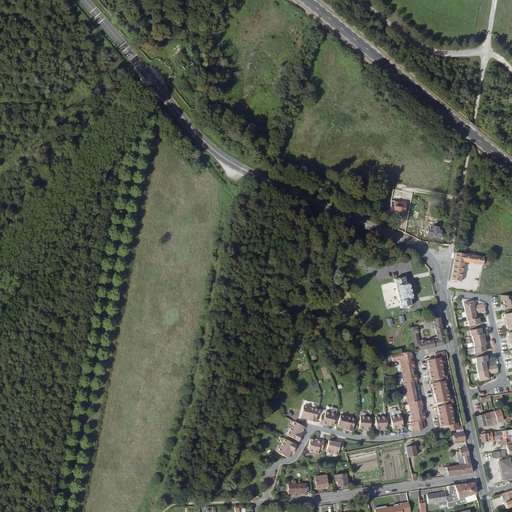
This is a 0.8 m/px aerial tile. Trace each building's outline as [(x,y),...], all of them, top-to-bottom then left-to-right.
[(187,58),(186,64),(190,68),(188,71),(193,75),(197,71),(202,77),(207,72),(202,66),(204,64),(200,60),(198,62),(193,58),(187,58)] [(431,228),(429,228),(428,234),(440,236),(441,230),(438,230),(439,227),(432,226),(431,228)] [(408,235),(419,240),(421,235),(409,230),(407,235),(408,235)] [(458,249),(456,249),(450,282),(461,284),(464,265),(481,268),(481,267),(483,259),(483,258),(465,255),(466,252),(458,251),(458,249)] [(483,259),(481,267),(488,268),(489,260),(483,259)] [(405,276),(395,278),(400,307),(410,305),(409,299),(413,298),(410,283),(407,283),(405,276)] [(511,300),(502,303),(503,306),(504,308),(501,309),(502,312),(511,309),(511,300)] [(483,309),(483,306),(476,307),(476,309),(473,310),(473,308),(471,303),(462,305),(464,314),(483,309)] [(483,309),(464,314),(466,323),(467,323),(476,321),(474,316),(474,314),(477,313),(477,315),(484,313),(483,309)] [(503,320),(504,324),(511,322),(511,314),(504,316),(504,320),(503,320)] [(444,344),(438,318),(431,319),(433,329),(434,329),(436,340),(417,342),(417,348),(444,344)] [(480,326),(478,320),(476,321),(467,323),(468,328),(480,326)] [(471,339),(472,338),(482,336),(481,330),(470,333),(471,339)] [(472,338),(473,344),(485,342),(483,336),(482,336),(472,338)] [(485,348),(486,347),(485,342),(473,344),(475,350),(485,348)] [(475,350),(474,350),(475,356),(486,353),(485,348),(475,350)] [(412,356),(411,349),(398,351),(388,353),(389,360),(399,358),(403,382),(402,382),(405,401),(408,400),(412,420),(410,420),(412,431),(422,428),(421,425),(424,424),(422,418),(425,417),(423,411),(420,411),(419,405),(422,404),(421,398),(419,398),(418,392),(414,393),(413,386),(416,385),(415,379),(417,379),(415,372),(414,373),(412,366),(414,366),(413,359),(410,360),(409,356),(412,356)] [(448,424),(449,430),(453,429),(457,429),(455,422),(451,423),(449,414),(450,413),(449,406),(452,405),(451,398),(447,398),(446,391),(445,391),(444,383),(447,382),(445,375),(442,375),(440,368),(441,367),(440,360),(444,359),(443,352),(435,353),(436,359),(429,360),(431,369),(430,370),(432,380),(441,378),(442,381),(433,383),(435,393),(436,393),(438,402),(447,401),(448,404),(439,406),(441,415),(440,415),(442,425),(448,424)] [(476,361),(478,366),(486,364),(489,364),(487,358),(476,361)] [(479,375),(498,371),(497,367),(490,369),(491,371),(488,371),(487,369),(486,364),(478,366),(477,366),(479,375)] [(492,376),(499,375),(498,371),(479,375),(481,384),(490,382),(489,377),(489,375),(492,375),(492,376)] [(306,421),(313,423),(317,410),(302,406),(299,418),(304,419),(304,418),(307,419),(306,421)] [(399,428),(402,427),(399,409),(394,409),(394,406),(388,408),(389,414),(392,427),(395,427),(398,426),(399,428)] [(327,427),(331,427),(334,414),(324,412),(323,416),(320,415),(317,425),(324,427),(325,425),(327,426),(327,427)] [(495,415),(497,426),(504,423),(501,413),(495,415)] [(345,430),(352,431),(354,419),(339,415),(337,427),(342,428),(343,427),(345,427),(345,430)] [(365,430),(369,431),(370,416),(360,415),(358,428),(362,428),(365,428),(365,430)] [(383,430),(386,429),(385,415),(375,416),(376,429),(380,428),(382,428),(383,430)] [(478,420),(481,432),(487,429),(484,418),(478,420)] [(298,430),(300,426),(288,420),(281,432),(294,439),(298,433),(296,432),(297,430),(298,430)] [(452,443),(463,441),(461,428),(457,429),(453,429),(454,433),(450,434),(452,443)] [(295,447),(283,440),(276,454),(286,460),(289,455),(288,454),(289,452),(291,453),(295,447)] [(511,440),(505,442),(502,442),(503,447),(508,447),(509,452),(510,458),(511,457),(511,440)] [(332,444),(329,443),(326,454),(338,457),(339,451),(342,451),(344,444),(336,442),(336,444),(332,444)] [(310,443),(307,455),(317,458),(318,453),(322,454),(324,445),(317,443),(316,445),(313,444),(313,443),(310,443)] [(417,444),(409,445),(411,457),(419,455),(417,444)] [(443,467),(444,478),(470,474),(465,447),(457,448),(457,450),(455,450),(457,465),(443,467)] [(505,453),(494,455),(495,460),(497,462),(500,461),(507,460),(505,453)] [(500,465),(502,473),(504,484),(511,481),(511,467),(511,463),(500,465)] [(346,475),(335,477),(335,484),(338,484),(338,489),(348,487),(346,475)] [(328,477),(316,478),(317,491),(324,491),(324,489),(329,488),(328,477)] [(289,484),(288,494),(307,494),(307,484),(296,484),(296,481),(293,481),(293,484),(289,484)] [(444,502),(446,510),(448,509),(464,505),(462,500),(473,497),(474,496),(472,484),(446,488),(447,495),(443,495),(444,502)] [(511,490),(500,494),(503,502),(505,508),(511,505),(511,490)] [(443,495),(443,493),(424,496),(425,505),(444,502),(443,495)] [(464,505),(473,502),(473,497),(462,500),(464,505)] [(409,511),(408,502),(372,507),(372,511),(409,511)]
